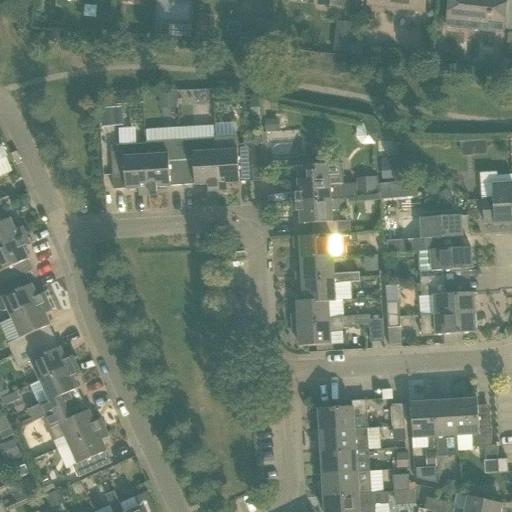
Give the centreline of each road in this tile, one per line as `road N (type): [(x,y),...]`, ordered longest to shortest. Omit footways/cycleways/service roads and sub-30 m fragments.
road 1 (residential): [(284,370),(261,349),(254,240),(234,222),(94,229),(64,242)]
road 2 (residential): [(182,511),(64,242)]
road 3 (residential): [(284,370),(511,357)]
road 4 (residential): [(64,242),(0,101)]
road 5 (residential): [(285,511),(284,370)]
